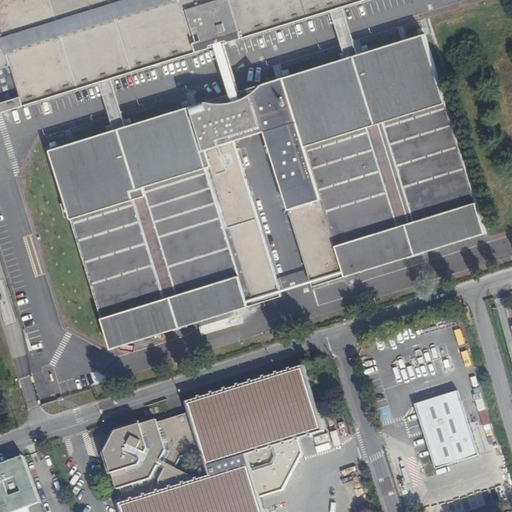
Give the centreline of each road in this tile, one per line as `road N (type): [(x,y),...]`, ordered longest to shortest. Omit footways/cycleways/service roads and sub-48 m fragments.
road 1 (unclassified): [(336,332),(0,441)]
road 2 (unclassified): [(394,511),(336,332)]
road 3 (unclassified): [(511,274),(336,332)]
